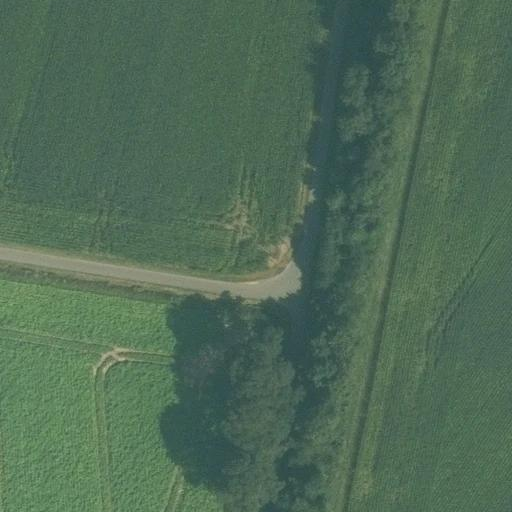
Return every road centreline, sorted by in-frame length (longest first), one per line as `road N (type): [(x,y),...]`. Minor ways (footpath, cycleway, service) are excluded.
road 1 (unclassified): [(0,256),(302,298)]
road 2 (unclassified): [(302,298),(349,0)]
road 3 (unclassified): [(246,511),(283,409),(302,298)]
